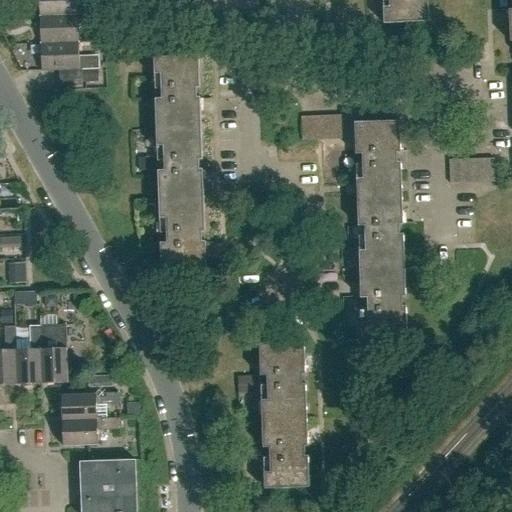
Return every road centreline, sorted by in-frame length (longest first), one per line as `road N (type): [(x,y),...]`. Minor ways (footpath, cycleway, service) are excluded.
road 1 (unclassified): [(189,511),(169,391),(0,83)]
road 2 (residential): [(286,285),(296,247),(293,196),(255,165),(244,143),(243,108),(250,81),(300,76)]
road 3 (residential): [(439,103),(338,101),(300,76)]
road 4 (residential): [(443,247),(439,103)]
